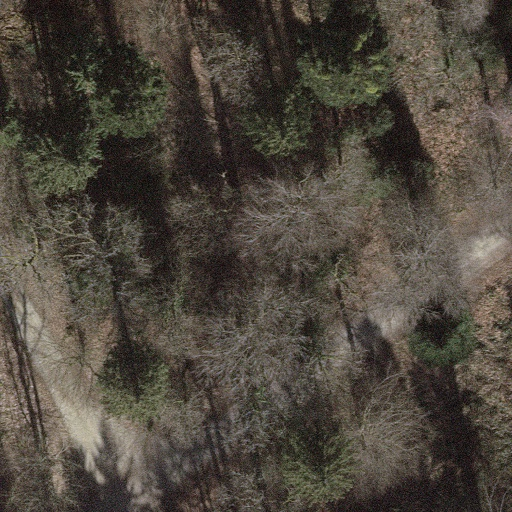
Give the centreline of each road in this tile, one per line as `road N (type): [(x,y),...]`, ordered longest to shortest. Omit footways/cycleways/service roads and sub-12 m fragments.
road 1 (track): [(511,218),(114,511)]
road 2 (track): [(0,295),(111,511)]
